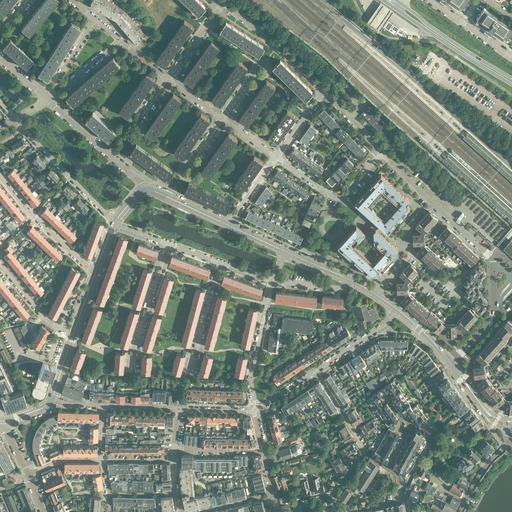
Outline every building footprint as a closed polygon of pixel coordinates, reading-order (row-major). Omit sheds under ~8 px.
[(12,1),(10,0),(0,0),(0,11),(3,13),(12,1)] [(57,0),(44,0),(41,5),(48,11),(57,0)] [(91,0),(90,3),(91,4),(90,4),(117,19),(136,43),(137,42),(138,43),(142,39),(141,38),(145,35),(124,10),(106,0),(91,0)] [(198,0),(192,0),(188,4),(199,15),(206,8),(198,0)] [(443,0),(458,10),(460,7),(462,8),(467,0),(443,0)] [(381,2),(367,22),(380,31),(394,11),(381,2)] [(41,5),(31,17),(38,23),(48,11),(41,5)] [(478,20),(476,22),(503,41),(505,38),(506,39),(511,31),(511,27),(484,8),(476,19),(478,20)] [(31,17),(28,21),(21,29),(28,35),(38,23),(31,17)] [(176,33),(184,39),(193,26),(185,21),(176,33)] [(384,27),(394,34),(398,28),(388,21),(384,27)] [(71,22),(63,35),(71,41),(79,28),(80,28),(71,22)] [(239,31),(228,24),(226,22),(220,31),(233,39),(239,31)] [(246,47),(252,39),(239,31),(233,39),(246,47)] [(167,46),(175,52),(184,39),(176,33),(167,46)] [(71,41),(63,35),(54,48),(63,54),(71,41)] [(2,47),(14,57),(21,49),(9,39),(2,47)] [(252,39),(246,47),(259,56),(265,47),(252,39)] [(212,41),(202,54),(211,60),(220,47),(212,41)] [(167,46),(166,46),(157,59),(166,64),(175,52),(167,46)] [(54,48),(46,61),(54,67),(63,54),(54,48)] [(21,49),(14,57),(25,68),(32,60),(21,49)] [(202,54),(193,67),(202,72),(211,60),(202,54)] [(113,57),(102,67),(108,75),(120,65),(113,57)] [(284,78),(291,71),(280,60),(273,67),(284,78)] [(46,61),(37,74),(46,80),(46,79),(54,67),(46,61)] [(230,74),(238,80),(247,67),(239,61),(230,74)] [(108,75),(102,67),(90,78),(96,85),(108,75)] [(202,72),(193,67),(184,79),(192,85),(202,72)] [(291,71),(284,78),(295,89),(302,82),(291,71)] [(155,79),(147,73),(138,86),(146,92),(155,79)] [(230,74),(221,87),(229,92),(238,80),(230,74)] [(78,88),(85,95),(96,85),(90,78),(78,88)] [(275,87),(267,81),(258,94),(266,100),(275,87)] [(302,82),(295,89),(306,100),(313,93),(302,82)] [(138,86),(128,98),(137,104),(146,92),(138,86)] [(229,92),(221,87),(212,99),(220,105),(229,92)] [(78,88),(67,98),(66,98),(73,106),(73,105),(85,95),(78,88)] [(174,94),(164,106),(173,112),(182,100),(174,94)] [(258,94),(249,106),(257,112),(266,100),(258,94)] [(137,104),(128,98),(119,111),(127,117),(137,104)] [(164,106),(155,119),(163,125),(173,112),(164,106)] [(257,112),(249,106),(240,119),(248,125),(257,112)] [(388,128),(369,107),(368,106),(361,113),(381,135),(388,128)] [(318,114),(322,118),(328,113),(323,109),(318,114)] [(287,111),(278,123),(286,129),(296,116),(287,111)] [(86,120),(93,126),(98,130),(104,123),(93,112),(86,120)] [(332,118),(328,113),(322,118),(327,123),(332,118)] [(192,126),(200,132),(209,120),(201,114),(192,126)] [(327,123),(331,127),(336,122),(332,118),(327,123)] [(163,125),(155,119),(146,132),(154,138),(163,125)] [(331,127),(335,132),(340,127),(336,122),(331,127)] [(98,130),(105,136),(110,141),(116,133),(104,123),(98,130)] [(286,129),(278,123),(269,136),(277,142),(286,129)] [(307,130),(313,134),(316,129),(310,124),(307,130)] [(192,126),(183,139),(191,145),(200,132),(192,126)] [(335,132),(339,136),(344,131),(340,127),(335,132)] [(303,134),(309,139),(313,134),(307,130),(303,134)] [(339,136),(343,140),(348,135),(344,131),(339,136)] [(220,146),(228,152),(237,139),(229,134),(220,146)] [(303,134),(300,139),(306,144),(309,139),(303,134)] [(343,140),(347,145),(353,140),(348,135),(343,140)] [(191,145),(183,139),(174,152),(182,157),(191,145)] [(16,143),(19,149),(25,146),(21,140),(16,143)] [(347,145),(351,149),(357,144),(353,140),(347,145)] [(19,149),(16,143),(11,146),(14,152),(19,149)] [(143,162),(148,153),(136,144),(130,152),(143,162)] [(351,149),(355,153),(361,148),(357,144),(351,149)] [(228,152),(220,146),(211,159),(219,165),(228,152)] [(289,153),(294,157),(299,150),(294,147),(289,153)] [(365,153),(361,148),(355,153),(360,158),(365,153)] [(304,154),(299,150),(294,157),(299,160),(304,154)] [(143,162),(150,167),(155,171),(161,163),(148,153),(143,162)] [(299,160),(304,164),(309,157),(304,154),(299,160)] [(30,159),(36,165),(41,160),(37,155),(34,158),(33,156),(30,159)] [(311,155),(309,157),(304,164),(309,167),(314,161),(311,159),(312,156),(311,155)] [(254,156),(245,169),(253,175),(262,162),(254,156)] [(353,164),(347,158),(343,163),(349,168),(353,164)] [(211,159),(202,171),(210,177),(219,165),(211,159)] [(41,160),(36,165),(40,169),(45,164),(41,160)] [(309,167),(314,171),(319,164),(314,161),(309,167)] [(155,171),(163,176),(168,180),(174,172),(161,163),(155,171)] [(349,168),(343,163),(339,167),(344,173),(349,168)] [(319,164),(314,171),(319,175),(324,168),(319,164)] [(339,167),(334,171),(340,177),(344,173),(339,167)] [(45,175),(49,179),(54,174),(50,169),(45,175)] [(253,175),(245,169),(236,182),(244,187),(253,175)] [(7,174),(11,179),(16,174),(13,170),(7,174)] [(278,180),(283,173),(278,170),(273,176),(278,180)] [(330,175),(336,181),(340,177),(334,171),(330,175)] [(278,180),(283,183),(288,177),(283,173),(278,180)] [(11,179),(15,184),(20,179),(16,174),(11,179)] [(59,178),(54,174),(49,179),(45,183),(47,185),(49,183),(51,186),(59,178)] [(409,200),(385,178),(381,174),(355,203),(388,232),(410,208),(407,206),(407,203),(409,200)] [(336,181),(330,175),(326,180),(331,185),(336,181)] [(283,183),(288,187),(293,180),(288,177),(283,183)] [(15,184),(18,188),(24,184),(20,179),(15,184)] [(293,180),(288,187),(293,190),(297,184),(293,180)] [(199,199),(203,189),(189,183),(184,192),(199,199)] [(18,188),(22,193),(28,188),(24,184),(18,188)] [(293,190),(298,194),(302,187),(297,184),(293,190)] [(63,192),(65,195),(70,190),(65,185),(60,190),(59,193),(60,194),(63,192)] [(262,191),(268,196),(272,191),(266,186),(262,191)] [(302,187),(298,194),(303,197),(307,191),(302,187)] [(26,197),(31,193),(28,188),(22,193),(26,197)] [(203,189),(199,199),(213,205),(217,196),(203,189)] [(67,202),(68,203),(69,204),(74,199),(72,197),(74,194),(70,190),(65,195),(69,199),(66,201),(67,202)] [(268,196),(262,191),(259,196),(265,200),(268,196)] [(26,197),(30,202),(35,197),(31,193),(26,197)] [(0,198),(0,199),(3,203),(9,199),(5,194),(0,198)] [(217,196),(213,205),(227,212),(231,203),(217,196)] [(265,200),(259,196),(255,201),(261,205),(265,200)] [(312,201),(319,205),(322,199),(314,196),(312,201)] [(35,197),(30,202),(33,207),(39,202),(35,197)] [(3,203),(7,208),(13,203),(9,199),(3,203)] [(76,210),(78,209),(83,203),(79,199),(72,205),(76,210)] [(309,207),(316,210),(319,205),(312,201),(309,207)] [(7,208),(11,212),(16,208),(13,203),(7,208)] [(83,203),(78,209),(82,213),(88,208),(83,203)] [(307,212),(314,215),(316,210),(309,207),(307,212)] [(11,212),(15,217),(20,212),(16,208),(11,212)] [(45,217),(50,212),(46,208),(41,213),(45,217)] [(245,218),(251,220),(254,214),(248,211),(245,218)] [(20,212),(15,217),(18,222),(24,217),(20,212)] [(45,217),(50,221),(55,216),(50,212),(45,217)] [(304,217),(311,221),(314,215),(307,212),(304,217)] [(435,221),(437,219),(429,212),(416,226),(417,227),(414,230),(414,234),(413,235),(413,244),(415,244),(415,249),(418,252),(417,253),(435,269),(439,266),(439,267),(443,262),(443,261),(445,259),(443,257),(441,260),(437,256),(439,254),(436,251),(434,253),(430,250),(432,247),(429,245),(427,247),(424,245),(424,244),(424,241),(427,241),(427,237),(424,237),(424,234),(426,231),(428,233),(431,230),(428,228),(432,224),(435,226),(437,223),(435,221)] [(251,220),(256,223),(259,216),(254,214),(251,220)] [(55,216),(50,221),(54,226),(59,220),(55,216)] [(256,223),(262,225),(265,219),(259,216),(256,223)] [(311,221),(304,217),(301,223),(309,226),(311,221)] [(262,225),(267,228),(270,221),(265,219),(262,225)] [(54,226),(58,230),(63,224),(59,220),(54,226)] [(90,232),(88,237),(97,240),(103,224),(102,224),(102,223),(99,222),(99,223),(94,221),(92,226),(93,226),(91,232),(90,232)] [(267,228),(272,230),(276,224),(270,221),(267,228)] [(63,224),(58,230),(62,234),(67,228),(63,224)] [(281,226),(276,224),(272,230),(278,233),(281,226)] [(338,247),(370,276),(373,274),(376,273),(378,276),(398,253),(398,249),(371,225),(364,233),(356,226),(338,247)] [(26,232),(28,233),(31,236),(36,231),(32,226),(26,232)] [(278,233),(283,235),(286,229),(281,226),(278,233)] [(442,232),(441,233),(440,234),(443,236),(441,239),(444,241),(446,239),(450,243),(448,245),(451,248),(453,245),(455,247),(454,248),(456,250),(454,252),(457,255),(459,253),(463,257),(461,259),(464,261),(466,259),(470,263),(468,265),(470,267),(472,264),(473,265),(477,261),(476,260),(479,257),(461,241),(462,240),(448,227),(447,227),(446,229),(445,230),(444,231),(442,232)] [(503,248),(511,255),(511,227),(511,228),(500,241),(498,243),(504,248),(503,248)] [(62,234),(66,238),(72,233),(67,228),(62,234)] [(283,235),(285,236),(289,238),(292,231),(286,229),(283,235)] [(31,236),(35,240),(40,235),(36,231),(31,236)] [(289,238),(294,240),(297,234),(292,231),(289,238)] [(72,233),(66,238),(71,242),(76,237),(72,233)] [(297,234),(294,240),(300,243),(303,236),(297,234)] [(39,244),(44,239),(40,235),(35,240),(39,244)] [(114,252),(122,255),(124,250),(123,250),(125,244),(126,244),(128,239),(123,237),(120,236),(114,252)] [(91,257),(97,240),(88,237),(87,242),(87,243),(85,249),(84,249),(82,254),(87,255),(87,256),(90,257),(91,257)] [(44,239),(39,244),(43,248),(48,243),(44,239)] [(48,243),(43,248),(48,252),(53,247),(48,243)] [(150,257),(151,257),(155,259),(155,258),(156,258),(157,255),(158,251),(139,244),(137,248),(136,251),(136,252),(141,254),(142,253),(150,256),(150,257)] [(7,260),(13,255),(9,251),(12,249),(9,245),(4,250),(7,253),(4,255),(7,260)] [(53,247),(48,252),(52,256),(57,251),(53,247)] [(57,251),(52,256),(56,261),(61,255),(57,251)] [(108,269),(116,272),(118,266),(117,266),(119,260),(120,260),(122,255),(114,252),(108,269)] [(7,260),(11,265),(17,260),(13,255),(7,260)] [(169,260),(168,263),(169,263),(169,264),(174,266),(174,265),(183,268),(183,269),(188,271),(191,262),(172,256),(170,261),(169,260)] [(17,260),(11,265),(15,269),(20,264),(17,260)] [(191,262),(188,271),(193,273),(193,272),(202,275),(202,276),(207,278),(207,277),(209,275),(208,274),(210,269),(191,262)] [(425,320),(434,329),(438,332),(439,331),(442,334),(446,334),(446,335),(457,335),(456,334),(461,333),(464,330),(465,331),(478,317),(474,314),(475,312),(471,308),(468,312),(466,310),(463,313),(465,315),(461,319),(459,317),(457,320),(459,322),(457,324),(456,324),(453,324),(453,322),(449,322),(449,325),(446,325),(443,323),(445,320),(442,318),(440,320),(436,316),(438,314),(436,312),(433,316),(431,313),(427,311),(429,308),(427,306),(425,308),(420,304),(422,302),(419,299),(417,301),(413,298),(415,295),(412,293),(410,295),(408,293),(408,289),(410,289),(410,285),(407,285),(407,282),(407,281),(409,279),(412,281),(414,278),(412,276),(416,272),(418,274),(420,272),(417,270),(418,269),(414,265),(413,266),(409,263),(400,274),(401,275),(398,278),(398,283),(397,283),(397,293),(398,293),(399,297),(402,300),(401,301),(423,320),(423,319),(424,320),(425,320)] [(467,287),(469,285),(473,288),(476,285),(478,286),(482,283),(480,281),(487,274),(483,270),(485,268),(479,263),(470,273),(472,274),(464,283),(467,287)] [(15,269),(18,274),(24,269),(20,264),(15,269)] [(65,278),(63,283),(71,287),(72,285),(77,274),(78,274),(79,272),(78,272),(78,271),(76,270),(75,270),(71,268),(68,272),(69,273),(66,279),(65,278)] [(139,281),(138,287),(146,289),(152,271),(151,271),(151,270),(148,270),(143,268),(142,274),(140,281),(139,281)] [(28,274),(24,269),(18,274),(22,278),(28,274)] [(108,269),(104,278),(102,285),(110,288),(112,283),(111,282),(113,276),(114,277),(116,272),(108,269)] [(22,278),(26,283),(31,278),(28,274),(22,278)] [(240,290),(243,282),(224,275),(222,280),(222,279),(221,282),(221,283),(226,285),(227,284),(235,287),(235,288),(240,290)] [(169,278),(169,277),(166,276),(166,277),(165,276),(160,293),(168,296),(170,290),(169,290),(171,284),(172,284),(173,279),(169,278)] [(26,283),(30,287),(35,283),(31,278),(26,283)] [(243,282),(240,290),(245,292),(246,291),(254,294),(254,295),(259,297),(260,296),(261,294),(260,293),(262,288),(243,282)] [(30,287),(33,292),(39,287),(35,283),(30,287)] [(58,294),(55,299),(63,303),(63,302),(64,302),(64,301),(64,300),(70,289),(70,290),(71,288),(70,288),(71,287),(63,283),(61,288),(59,294),(58,294)] [(102,285),(100,291),(96,301),(104,304),(106,299),(105,299),(107,293),(108,293),(110,288),(102,285)] [(464,294),(471,301),(473,303),(472,304),(481,313),(486,307),(485,305),(488,302),(481,295),(482,293),(478,290),(477,291),(473,288),(469,285),(467,287),(466,289),(467,290),(464,294)] [(1,292),(5,297),(10,292),(6,287),(1,292)] [(43,292),(39,287),(33,292),(37,296),(43,292)] [(132,305),(138,306),(140,307),(146,289),(138,287),(136,292),(137,292),(134,300),(134,299),(132,305)] [(204,290),(203,290),(201,289),(201,290),(196,288),(195,294),(196,294),(194,302),(193,301),(191,307),(200,309),(204,291),(204,290)] [(10,292),(5,297),(8,301),(14,296),(10,292)] [(296,294),(284,292),(276,292),(276,297),(275,297),(275,300),(281,301),(281,300),(290,301),(290,302),(296,302),(296,294)] [(168,296),(160,293),(155,310),(163,312),(165,307),(164,307),(166,301),(167,301),(168,296)] [(317,296),(309,295),(296,294),(296,302),(301,303),(310,303),(310,304),(316,305),(316,304),(317,301),(316,301),(317,296)] [(221,296),(220,295),(218,295),(213,312),(222,314),(223,309),(222,309),(224,303),(225,303),(226,297),(221,296)] [(343,297),(335,296),(323,295),(322,300),(321,303),(322,303),(322,304),(327,305),(327,304),(337,305),(336,306),(342,306),(343,306),(343,303),(342,303),(343,297)] [(8,301),(12,306),(18,301),(14,296),(8,301)] [(50,309),(49,311),(47,314),(52,316),(52,317),(54,318),(55,318),(55,317),(56,317),(57,316),(56,316),(62,305),(63,303),(55,299),(53,303),(53,304),(51,309),(50,309)] [(18,301),(12,306),(16,310),(21,306),(18,301)] [(364,318),(365,322),(370,321),(371,323),(378,318),(375,309),(373,308),(367,310),(366,304),(364,303),(359,305),(358,304),(351,306),(355,321),(364,318)] [(16,310),(20,315),(25,310),(21,306),(16,310)] [(94,306),(88,322),(96,325),(98,320),(97,320),(99,314),(100,314),(102,309),(94,306)] [(188,320),(186,325),(195,327),(200,309),(191,307),(190,312),(191,312),(189,320),(188,320)] [(246,321),(245,326),(254,328),(258,310),(257,310),(257,309),(254,308),(254,309),(249,308),(248,313),(249,313),(247,321),(246,321)] [(23,320),(28,316),(29,315),(25,310),(20,315),(23,320)] [(127,321),(125,327),(133,330),(139,312),(130,310),(129,315),(130,315),(128,321),(127,321)] [(222,314),(213,312),(209,329),(217,331),(219,325),(218,325),(220,319),(222,314)] [(313,320),(312,320),(283,317),(283,314),(274,313),(272,326),(278,327),(278,330),(275,330),(274,333),(269,332),(267,351),(275,352),(278,352),(278,348),(283,348),(285,329),(312,332),(313,320)] [(153,314),(148,331),(156,334),(158,328),(157,328),(159,322),(160,322),(161,317),(153,314)] [(355,321),(356,325),(358,325),(359,330),(366,326),(365,322),(364,318),(355,321)] [(511,398),(509,398),(508,401),(505,400),(503,398),(505,396),(503,393),(500,394),(499,392),(498,391),(496,389),(497,388),(496,386),(494,388),(490,383),(492,381),(490,378),(488,380),(486,378),(485,376),(485,373),(488,372),(487,368),(484,369),(484,366),(484,364),(486,362),(488,364),(491,361),(489,359),(492,354),(495,356),(497,354),(495,351),(499,347),(501,349),(504,346),(502,344),(504,342),(505,341),(506,339),(508,340),(509,338),(507,337),(511,332),(511,333),(511,320),(511,319),(509,321),(508,320),(498,331),(499,332),(498,333),(497,334),(496,335),(476,357),(477,358),(473,362),(474,367),(473,368),(475,377),(476,377),(476,381),(479,383),(478,384),(487,396),(488,395),(489,397),(496,406),(497,406),(500,409),(504,409),(504,411),(511,411),(511,398)] [(85,340),(88,341),(90,342),(92,337),(91,336),(94,330),(94,331),(96,325),(88,322),(82,339),(83,339),(82,339),(85,340)] [(195,327),(186,325),(185,330),(186,330),(184,338),(183,338),(182,343),(186,345),(189,346),(189,345),(190,346),(195,327)] [(339,326),(347,338),(351,336),(344,325),(342,327),(341,325),(339,326)] [(38,348),(42,342),(49,330),(41,326),(28,347),(29,349),(32,349),(34,345),(38,348)] [(254,328),(245,326),(244,332),(245,332),(243,340),(242,339),(241,345),(246,346),(246,347),(249,347),(250,347),(254,328)] [(339,326),(337,327),(340,332),(337,333),(343,341),(347,338),(339,326)] [(124,346),(127,347),(128,347),(133,330),(125,327),(124,331),(124,332),(122,339),(121,339),(120,344),(124,346)] [(217,331),(209,329),(204,345),(205,345),(205,346),(207,347),(208,347),(208,346),(213,348),(214,342),(213,342),(215,336),(216,336),(217,331)] [(331,332),(339,344),(343,341),(337,333),(335,334),(333,330),(331,332)] [(156,334),(148,331),(143,347),(143,348),(146,349),(151,350),(153,345),(152,345),(154,339),(156,334)] [(329,339),(334,347),(339,344),(331,332),(329,333),(332,337),(329,339)] [(328,350),(332,348),(333,347),(334,347),(329,339),(328,339),(328,338),(323,342),(328,350)] [(380,350),(385,349),(385,339),(379,340),(377,340),(376,343),(380,350)] [(407,339),(403,339),(403,349),(407,348),(407,345),(409,345),(411,340),(407,339)] [(323,342),(319,344),(318,345),(324,353),(328,350),(323,342)] [(407,353),(409,354),(411,356),(418,345),(413,342),(407,353)] [(380,350),(376,343),(371,346),(370,346),(370,347),(376,355),(381,352),(380,350)] [(318,345),(315,347),(314,348),(319,356),(324,353),(318,345)] [(414,358),(422,348),(418,345),(411,356),(414,358)] [(365,349),(366,350),(371,358),(376,355),(370,347),(367,349),(366,348),(365,349)] [(77,348),(73,360),(71,368),(74,369),(79,371),(80,369),(79,368),(83,356),(84,357),(86,351),(81,350),(81,349),(78,348),(77,348)] [(309,351),(315,359),(319,356),(314,348),(309,351)] [(418,361),(426,352),(422,348),(414,358),(418,361)] [(371,358),(366,350),(363,352),(362,351),(361,352),(367,361),(371,358)] [(305,354),(310,362),(315,359),(309,351),(305,354)] [(115,366),(114,371),(120,371),(120,372),(122,372),(123,372),(125,353),(124,353),(124,352),(121,352),(116,352),(116,358),(116,366),(115,366)] [(420,364),(429,356),(426,352),(418,361),(420,364)] [(142,372),(142,373),(145,373),(150,373),(151,368),(150,367),(150,361),(151,361),(151,356),(146,355),(146,354),(143,354),(143,355),(141,372),(142,372)] [(185,356),(185,355),(182,354),(182,355),(177,354),(175,359),(176,359),(174,367),(173,367),(172,372),(177,373),(177,374),(180,375),(180,374),(185,356)] [(208,355),(205,354),(204,354),(199,373),(200,373),(202,374),(203,373),(208,375),(209,369),(208,369),(210,362),(211,362),(213,357),(208,355)] [(305,354),(300,357),(305,365),(310,362),(305,354)] [(360,354),(356,356),(363,368),(367,365),(360,354)] [(247,357),(244,356),(244,357),(239,355),(237,361),(238,361),(236,369),(235,374),(240,375),(239,376),(242,376),(243,376),(247,357)] [(358,370),(363,368),(356,356),(352,359),(358,370)] [(429,356),(420,364),(421,364),(422,365),(424,364),(425,366),(433,360),(429,356)] [(301,369),(303,367),(305,365),(300,357),(295,360),(301,369)] [(295,360),(294,361),(291,363),(296,372),(301,369),(295,360)] [(350,360),(347,362),(353,372),(357,369),(350,360)] [(427,372),(427,373),(437,365),(433,361),(424,368),(425,369),(425,370),(426,372),(427,372)] [(38,375),(39,375),(34,388),(33,387),(32,392),(32,393),(32,395),(33,396),(35,397),(39,398),(40,399),(43,398),(44,397),(45,395),(46,392),(45,392),(50,379),(55,367),(52,366),(50,365),(49,365),(47,365),(47,364),(42,362),(38,375)] [(347,362),(343,365),(349,374),(353,372),(347,362)] [(291,363),(287,366),(286,366),(291,375),(296,372),(291,363)] [(0,364),(0,395),(2,398),(1,399),(5,412),(27,404),(22,391),(10,395),(8,393),(12,391),(0,364)] [(343,378),(345,377),(349,374),(343,365),(339,367),(343,373),(341,375),(340,373),(337,374),(338,376),(340,379),(342,378),(343,378)] [(431,377),(440,370),(437,365),(427,373),(428,373),(428,375),(429,376),(430,376),(431,377)] [(286,366),(283,369),(281,370),(287,378),(291,375),(286,366)] [(281,370),(277,373),(282,381),(287,378),(281,370)] [(323,379),(326,383),(338,376),(337,374),(335,371),(332,373),(333,375),(331,376),(330,374),(323,379)] [(432,379),(433,378),(438,384),(447,377),(443,371),(434,378),(432,376),(428,379),(431,382),(433,380),(432,379)] [(277,384),(281,382),(282,381),(277,373),(272,376),(277,384)] [(78,380),(68,376),(61,393),(81,400),(84,391),(83,391),(86,383),(88,379),(80,376),(78,380)] [(326,383),(328,387),(335,382),(334,381),(336,379),(337,379),(338,380),(340,379),(338,376),(326,383)] [(447,377),(438,384),(434,387),(438,392),(451,382),(447,377)] [(396,384),(394,380),(381,389),(384,393),(389,390),(396,384)] [(312,386),(308,389),(312,395),(314,394),(313,392),(315,391),(317,393),(324,389),(319,381),(312,386)] [(451,382),(438,392),(437,393),(438,394),(440,392),(443,396),(455,387),(454,386),(451,382)] [(398,383),(396,384),(389,390),(391,393),(401,387),(398,383)] [(330,390),(332,393),(339,389),(338,387),(340,385),(339,384),(330,390)] [(340,390),(339,389),(332,393),(334,396),(344,390),(346,389),(345,387),(340,390)] [(403,390),(401,387),(391,393),(394,397),(403,390)] [(455,387),(443,396),(447,400),(458,391),(455,387)] [(421,396),(415,388),(412,391),(418,399),(421,396)] [(308,389),(307,389),(304,391),(311,401),(313,404),(316,402),(312,395),(308,389)] [(316,399),(326,392),(324,389),(317,393),(318,395),(315,398),(316,399)] [(346,393),(344,390),(334,396),(336,399),(343,395),(346,393)] [(140,392),(132,392),(131,392),(131,395),(129,395),(130,392),(115,391),(115,392),(115,401),(124,402),(124,401),(131,402),(140,402),(140,393),(140,392)] [(311,401),(304,391),(301,394),(307,403),(311,401)] [(368,400),(370,404),(378,398),(382,394),(380,391),(368,400)] [(458,391),(447,400),(444,402),(446,404),(448,403),(450,405),(462,396),(458,391)] [(321,400),(328,396),(326,392),(316,399),(317,401),(320,398),(321,400)] [(336,399),(339,403),(348,397),(350,395),(349,393),(344,396),(343,395),(336,399)] [(404,397),(402,393),(392,400),(395,404),(404,397)] [(307,403),(301,394),(298,396),(304,405),(307,403)] [(304,405),(298,396),(294,398),(301,407),(304,405)] [(328,396),(321,400),(322,402),(319,404),(320,406),(330,399),(328,396)] [(462,396),(450,405),(453,409),(451,410),(452,411),(466,401),(462,396)] [(339,403),(341,406),(350,400),(348,397),(339,403)] [(407,401),(404,397),(395,404),(397,408),(407,401)] [(301,407),(294,398),(291,400),(297,409),(301,407)] [(353,398),(350,400),(341,406),(343,409),(350,405),(355,402),(353,398)] [(369,405),(371,408),(380,401),(378,398),(370,404),(369,405)] [(322,409),(332,402),(330,399),(320,406),(322,409)] [(297,409),(291,400),(288,402),(293,409),(294,412),(297,409)] [(380,401),(371,408),(374,412),(383,405),(380,401)] [(400,412),(410,404),(407,401),(397,408),(400,412)] [(466,401),(452,411),(453,413),(455,411),(458,414),(469,406),(466,401)] [(317,417),(320,414),(334,405),(332,402),(322,409),(318,411),(315,413),(317,417)] [(291,414),(285,404),(281,407),(286,414),(288,413),(289,415),(291,414)] [(377,411),(380,415),(390,408),(387,404),(377,411)] [(412,408),(410,404),(400,412),(403,415),(407,412),(412,408)] [(417,404),(412,408),(407,412),(410,416),(420,409),(417,404)] [(323,418),(326,415),(336,408),(334,405),(320,414),(323,418)] [(349,412),(346,414),(349,418),(357,412),(355,409),(356,408),(354,406),(348,410),(349,412)] [(464,420),(474,412),(470,406),(459,415),(463,421),(464,420)] [(332,416),(339,412),(336,408),(326,415),(327,417),(331,415),(332,416)] [(380,415),(382,419),(392,411),(390,408),(380,415)] [(410,416),(414,421),(423,414),(420,409),(410,416)] [(349,418),(351,422),(362,415),(360,411),(357,412),(349,418)] [(382,419),(385,422),(395,415),(392,411),(382,419)] [(479,417),(474,412),(464,420),(468,424),(466,425),(465,424),(459,428),(463,429),(469,425),(479,417)] [(427,418),(423,414),(414,421),(417,425),(427,418)] [(362,415),(351,422),(354,425),(365,419),(362,415)] [(395,415),(385,422),(388,426),(398,419),(395,415)] [(165,416),(164,424),(173,425),(173,416),(165,416)] [(50,417),(45,420),(49,425),(53,422),(50,417)] [(243,426),(247,426),(253,426),(251,417),(243,417),(243,425),(243,426)] [(389,428),(375,451),(372,456),(406,476),(430,433),(401,417),(396,426),(394,425),(393,427),(391,426),(389,428)] [(371,419),(367,422),(372,430),(376,427),(379,425),(374,418),(371,419)] [(483,424),(484,424),(480,419),(471,425),(472,426),(470,427),(472,429),(473,428),(475,430),(476,430),(483,424)] [(40,424),(45,429),(49,425),(45,420),(40,424)] [(364,424),(369,432),(372,430),(367,422),(364,424)] [(40,424),(36,430),(42,433),(45,429),(40,424)] [(364,424),(360,427),(365,435),(369,432),(364,424)] [(487,428),(483,424),(476,430),(479,434),(487,428)] [(341,426),(336,429),(340,434),(348,429),(345,425),(342,428),(341,426)] [(348,429),(340,434),(342,438),(350,433),(348,429)] [(327,438),(323,432),(319,434),(317,430),(310,434),(314,441),(318,438),(321,442),(327,438)] [(291,431),(286,433),(273,437),(274,442),(282,440),(281,437),(291,434),(291,431)] [(251,438),(249,438),(249,447),(258,447),(259,446),(255,432),(249,432),(249,436),(251,436),(251,438)] [(350,433),(342,438),(345,442),(353,437),(350,433)] [(287,439),(289,444),(301,439),(299,434),(287,439)] [(199,435),(199,438),(197,446),(206,446),(206,435),(199,435)] [(0,437),(0,473),(15,465),(0,437)] [(478,449),(486,457),(494,449),(486,441),(478,449)] [(348,445),(353,453),(357,451),(356,449),(358,448),(354,442),(352,443),(348,445)] [(302,445),(293,445),(293,453),(301,454),(302,445)] [(353,453),(348,445),(344,448),(349,456),(353,453)] [(289,447),(270,453),(272,462),(292,456),(291,454),(292,454),(292,453),(291,453),(289,447)] [(344,448),(340,450),(345,458),(349,456),(344,448)] [(49,453),(51,460),(56,458),(54,451),(51,452),(50,449),(47,450),(49,453)] [(476,462),(480,458),(471,449),(468,452),(471,455),(469,457),(476,462)] [(473,463),(465,458),(466,456),(460,452),(458,454),(462,457),(459,462),(458,461),(456,464),(458,465),(457,466),(468,472),(468,471),(469,471),(470,470),(470,469),(470,468),(471,466),(473,463)] [(233,464),(233,458),(193,458),(193,455),(182,454),(182,462),(182,465),(196,465),(196,470),(201,470),(201,469),(232,469),(232,464),(233,464)] [(253,463),(263,461),(261,454),(249,455),(249,460),(253,460),(253,463)] [(329,459),(333,465),(341,460),(339,456),(335,459),(333,456),(329,459)] [(360,466),(357,471),(360,472),(353,482),(352,481),(351,482),(350,481),(348,485),(349,486),(347,488),(346,488),(340,498),(345,502),(352,492),(351,491),(353,488),(356,490),(360,493),(362,490),(363,490),(379,465),(372,461),(372,460),(369,458),(363,467),(360,466)] [(333,465),(336,469),(344,464),(341,460),(333,465)] [(252,470),(261,468),(265,467),(263,461),(253,463),(254,466),(251,466),(252,470)] [(433,474),(433,473),(435,469),(430,466),(430,465),(424,462),(417,474),(423,477),(424,476),(429,479),(433,474)] [(65,470),(65,472),(72,472),(72,463),(65,463),(65,467),(64,467),(63,467),(63,469),(64,470),(65,470)] [(92,463),(92,472),(96,472),(96,474),(100,473),(100,472),(100,470),(100,469),(99,469),(99,463),(92,463)] [(346,468),(344,464),(336,469),(338,473),(346,468)] [(43,482),(47,491),(68,482),(64,473),(62,474),(60,470),(61,469),(59,467),(54,469),(54,468),(41,473),(42,477),(44,477),(45,481),(43,482)] [(198,508),(212,505),(209,491),(208,491),(206,492),(204,493),(205,494),(196,496),(196,497),(186,499),(186,496),(189,496),(189,494),(193,493),(191,467),(179,468),(182,495),(186,511),(198,508)] [(91,476),(93,483),(102,481),(101,474),(91,476)] [(277,476),(272,477),(276,489),(281,487),(282,492),(288,490),(286,484),(283,476),(278,478),(277,476)] [(2,480),(5,488),(5,489),(14,485),(13,482),(14,481),(15,481),(15,480),(14,478),(13,478),(10,479),(10,477),(6,479),(2,480)] [(318,477),(312,479),(314,487),(313,487),(315,493),(324,491),(323,485),(320,486),(318,477)] [(300,487),(299,488),(300,490),(300,492),(301,498),(311,495),(310,489),(309,489),(307,480),(307,479),(306,478),(301,479),(301,482),(301,484),(302,483),(303,487),(300,488),(300,487)] [(458,486),(465,489),(468,483),(462,479),(458,478),(456,483),(458,486)] [(237,480),(241,498),(246,497),(244,487),(242,488),(240,479),(237,480)] [(93,483),(94,489),(103,488),(102,481),(93,483)] [(458,486),(456,483),(454,482),(451,487),(449,490),(459,496),(462,491),(464,492),(465,489),(458,486)] [(218,483),(219,488),(222,502),(227,501),(225,491),(222,492),(220,483),(218,483)] [(431,485),(428,492),(433,494),(435,489),(436,487),(431,485)] [(17,490),(19,495),(27,492),(25,487),(22,488),(21,486),(16,488),(17,490)] [(48,494),(50,499),(57,496),(56,494),(59,493),(58,490),(54,491),(48,494)] [(210,491),(209,491),(212,505),(217,504),(215,493),(212,494),(211,491),(210,492),(210,491)] [(411,491),(408,499),(415,502),(419,494),(411,491)] [(29,497),(28,493),(27,492),(19,495),(21,500),(29,497)] [(453,496),(449,504),(455,507),(456,506),(457,507),(460,500),(453,496)] [(23,505),(28,503),(31,502),(29,497),(21,500),(23,505)] [(157,511),(173,511),(172,497),(161,498),(156,498),(157,503),(161,502),(161,511),(160,511),(160,504),(156,504),(157,511)] [(253,505),(250,505),(250,504),(248,505),(249,509),(264,505),(263,501),(261,500),(253,502),(253,505)] [(61,501),(53,505),(52,505),(54,510),(63,506),(61,501)] [(408,501),(407,501),(407,502),(409,511),(416,511),(415,503),(408,501)] [(31,502),(28,503),(23,505),(25,510),(33,507),(31,502)] [(432,504),(431,508),(439,511),(440,511),(442,509),(448,511),(453,511),(456,507),(455,507),(449,504),(445,502),(442,509),(432,504)] [(395,504),(393,505),(383,506),(384,511),(385,511),(403,511),(402,503),(395,504)]
